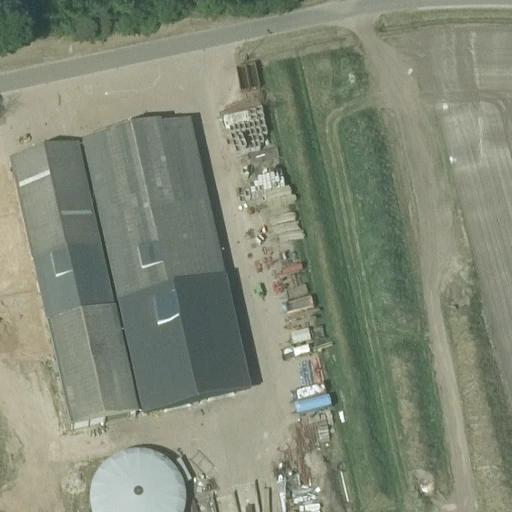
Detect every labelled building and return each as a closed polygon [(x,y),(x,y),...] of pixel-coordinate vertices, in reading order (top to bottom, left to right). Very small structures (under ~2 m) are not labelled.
[(207,123),(216,162),(259,153),(250,114),(207,123)] [(158,131),(83,147),(119,309),(196,291),(165,153),(192,147),(188,125),(158,132),(158,131)] [(76,149),(10,164),(47,330),(112,315),(111,310),(80,169),(76,149)] [(119,309),(111,310),(112,315),(135,418),(247,393),(224,285),(196,291),(119,309)] [(112,315),(47,330),(69,432),(135,418),(112,315)] [(88,511),(183,511),(185,509),(184,496),(180,485),(174,474),(165,465),(154,459),(142,456),(130,456),(118,459),(108,465),(99,473),(92,483),(89,495),(88,507),(88,511)]
